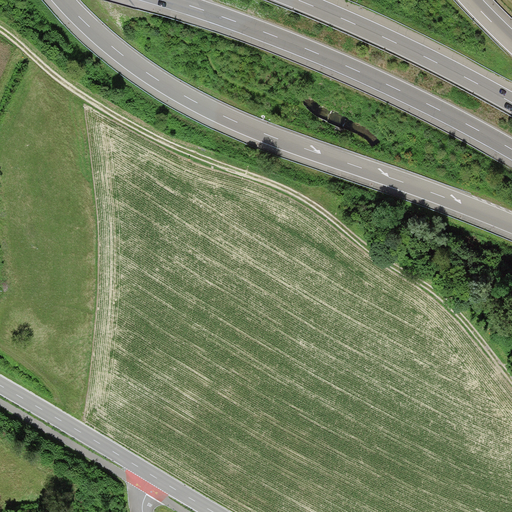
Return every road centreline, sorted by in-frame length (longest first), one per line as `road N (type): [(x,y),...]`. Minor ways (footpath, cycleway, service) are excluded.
road 1 (track): [(0,28),(108,113),(295,194),(340,223),(453,309),(511,376)]
road 2 (motorway): [(63,0),(115,49),(189,99),(511,224)]
road 3 (motorway): [(171,0),(316,53),(511,149)]
road 4 (motorway): [(511,102),(299,0)]
road 5 (tertiary): [(0,387),(156,477)]
